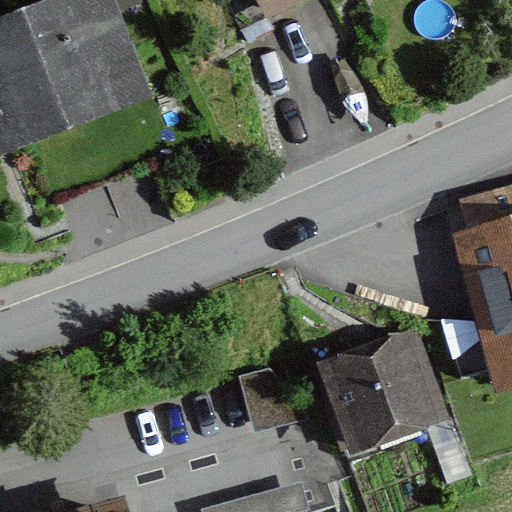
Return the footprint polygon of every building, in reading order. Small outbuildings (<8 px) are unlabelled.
[(92,0),(91,0),(18,28),(15,21),(0,26),(0,107),(10,134),(27,127),(55,200),(155,161),(92,0)] [(135,0),(108,0),(113,11),(137,2),(135,0)] [(225,0),(236,22),(281,0),(225,0)] [(511,188),(463,202),(492,308),(473,313),(493,384),(511,378),(511,188)] [(435,414),(408,344),(319,379),(344,448),(435,414)] [(254,423),(297,412),(268,373),(243,379),(254,423)] [(306,511),(288,443),(109,492),(114,511),(306,511)]
